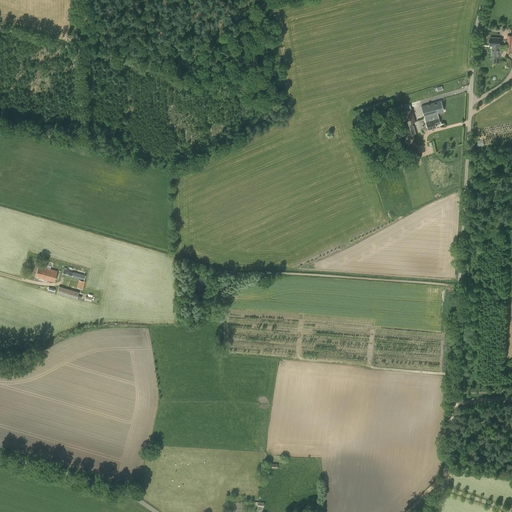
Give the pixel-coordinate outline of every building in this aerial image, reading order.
[(490,37),(490,40),(490,46),(492,46),(492,57),(493,57),(493,63),(499,63),(500,59),(501,54),(502,54),(502,44),(500,44),(500,38),(493,38),(490,37)] [(424,116),(437,113),(443,111),(440,101),(421,106),(424,116)] [(403,117),(398,118),(400,126),(406,124),(404,119),(414,116),(412,109),(411,109),(403,112),(402,112),(403,117)] [(440,123),(437,113),(424,116),(427,127),(428,130),(436,127),(435,124),(440,123)] [(406,124),(400,126),(404,138),(416,134),(414,125),(413,125),(407,127),(406,124)] [(421,158),(418,150),(410,152),(413,161),(421,158)] [(44,281),(44,279),(54,281),(57,271),(39,266),(36,277),(39,277),(39,279),(44,281)] [(85,275),(73,272),(64,269),(62,275),(72,277),(84,280),(85,275)] [(83,289),(85,281),(79,279),(77,287),(83,289)] [(59,286),(57,293),(81,299),(82,296),(78,295),(79,291),(59,286)]
